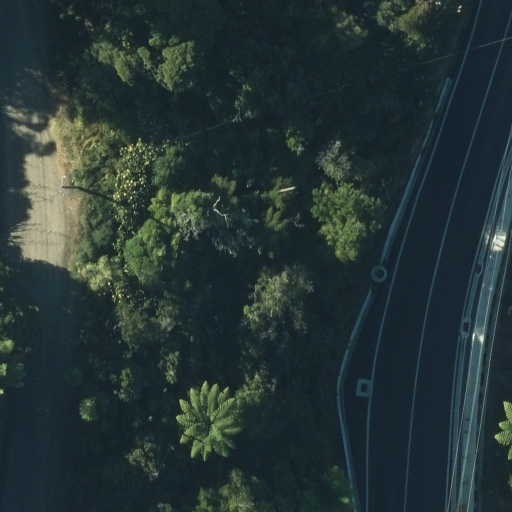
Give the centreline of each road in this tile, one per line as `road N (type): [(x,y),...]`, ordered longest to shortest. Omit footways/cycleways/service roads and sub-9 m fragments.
road 1 (secondary): [(509,0),(409,357),(406,511)]
road 2 (residential): [(31,511),(40,367),(28,162),(7,0)]
